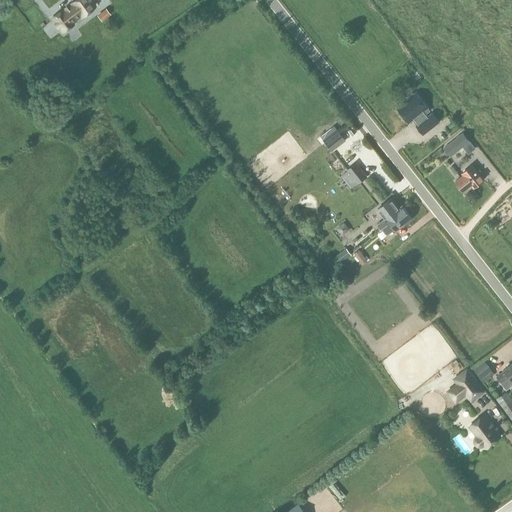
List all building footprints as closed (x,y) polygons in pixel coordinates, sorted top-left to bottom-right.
[(63,9),(52,18),(56,22),(54,23),(58,29),(60,27),(63,32),(74,24),(73,22),(81,16),(82,17),(95,7),(90,0),(74,0),(71,3),(72,4),(64,11),(63,9)] [(97,15),(101,20),(109,13),(105,9),(97,15)] [(427,106),(415,91),(412,93),(412,92),(410,92),(406,95),(406,97),(406,98),(395,107),(407,122),(412,118),(416,123),(414,124),(422,134),(439,121),(431,111),(427,114),(425,113),(429,110),(426,107),(427,106)] [(452,147),(456,152),(470,141),(463,132),(444,148),(446,151),(452,147)] [(367,176),(356,163),(347,170),(357,184),(367,176)] [(472,186),(474,188),(485,179),(474,165),(463,173),(464,175),(456,181),(464,192),(472,186)] [(408,213),(401,206),(398,209),(390,199),(377,209),(385,219),(377,225),(380,229),(381,229),(387,224),(390,226),(408,213)] [(387,224),(381,229),(383,228),(388,234),(394,229),(396,232),(412,219),(408,213),(390,226),(387,224)] [(334,258),(338,264),(350,255),(346,249),(334,258)] [(368,261),(360,249),(354,254),(362,265),(368,261)] [(494,373),(489,366),(484,360),(473,369),(478,375),(479,374),(484,381),(494,373)] [(509,377),(511,380),(511,363),(504,370),(496,376),(502,383),(509,377)] [(482,391),(466,370),(455,379),(459,384),(449,391),(456,401),(466,393),(471,400),(482,391)] [(511,420),(511,398),(506,391),(496,399),(511,420)] [(470,426),(478,437),(476,438),(475,440),(475,442),(476,444),(477,446),(480,446),(482,445),(484,444),(486,447),(499,437),(483,416),(470,426)] [(305,511),(298,503),(298,502),(285,511),(305,511)]
